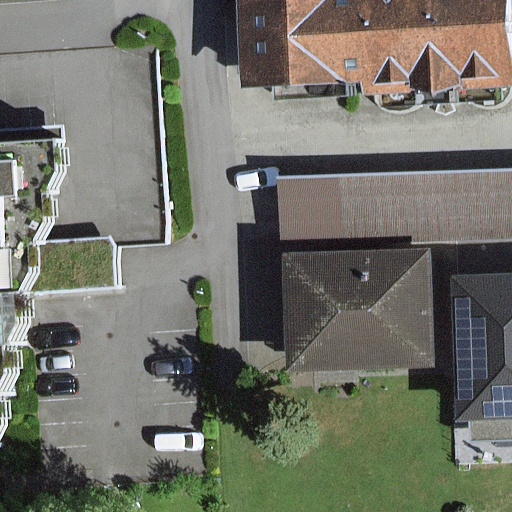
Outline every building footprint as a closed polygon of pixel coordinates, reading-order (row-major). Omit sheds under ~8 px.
[(511,14),(511,0),(237,0),(243,90),(365,83),(365,96),(511,87),(511,14)] [(0,392),(11,374),(10,346),(23,324),(22,294),(121,291),(120,249),(111,240),(35,243),(47,222),(45,194),(59,172),(56,127),(0,130),(0,392)] [(511,170),(278,177),(280,247),(511,239),(511,170)] [(436,368),(432,251),(284,256),(288,373),(436,368)] [(511,274),(454,276),(458,424),(511,422),(511,274)]
